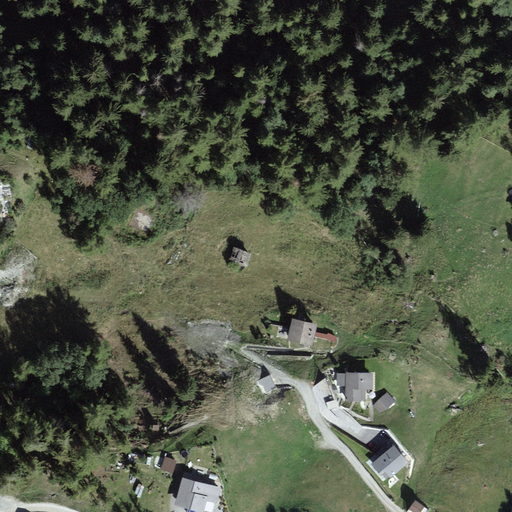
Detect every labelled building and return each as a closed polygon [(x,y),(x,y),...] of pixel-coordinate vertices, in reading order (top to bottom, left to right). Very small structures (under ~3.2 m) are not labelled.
[(249,254),(232,248),(228,263),(245,268),(249,254)] [(316,323),(291,317),(286,339),(311,345),(316,323)] [(316,337),(337,342),(338,336),(318,331),(316,337)] [(371,372),(344,372),(345,402),(364,402),(364,389),(371,389),(371,372)] [(263,393),(277,387),(272,374),(258,379),(263,393)] [(394,401),(386,393),(371,408),(379,416),(394,401)] [(408,460),(393,444),(370,464),(385,481),(408,460)] [(166,458),(161,470),(173,474),(177,462),(166,458)] [(219,487),(181,476),(174,503),(203,511),(206,501),(214,503),(219,487)] [(420,511),(424,506),(414,500),(408,510),(411,511),(420,511)]
